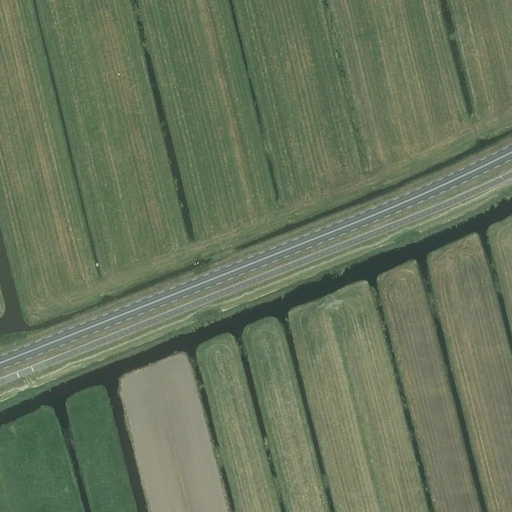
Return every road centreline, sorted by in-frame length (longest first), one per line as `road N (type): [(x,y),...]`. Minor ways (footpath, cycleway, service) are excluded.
road 1 (primary): [(0,363),(341,229),(511,152)]
road 2 (unclassified): [(0,382),(511,175)]
